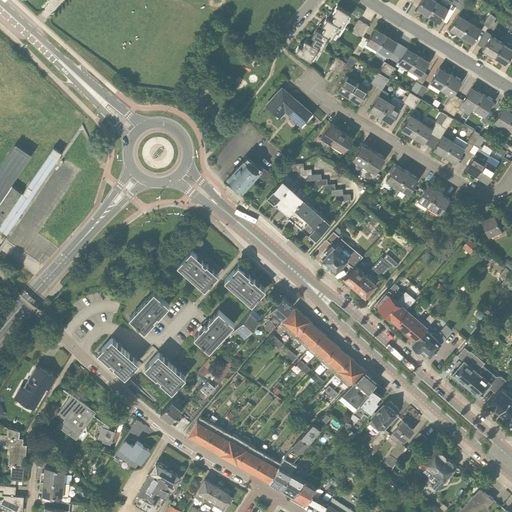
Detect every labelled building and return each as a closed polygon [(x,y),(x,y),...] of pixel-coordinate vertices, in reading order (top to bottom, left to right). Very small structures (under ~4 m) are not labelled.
[(421,0),(417,7),(428,14),(437,0),(435,0),(421,0)] [(437,0),(428,14),(439,21),(451,3),(456,6),(459,0),(452,0),(452,1),(449,0),(437,0),(437,1),(437,0)] [(459,0),(456,6),(461,10),(467,0),(459,0)] [(335,14),(332,19),(340,24),(342,25),(345,21),(350,12),(337,4),(333,12),(335,14)] [(483,23),(489,27),(495,16),(490,13),(483,23)] [(450,28),(461,35),(470,21),(458,14),(450,28)] [(325,25),(322,30),(329,35),(332,37),(340,24),(332,19),(327,15),(322,23),(325,25)] [(356,34),(364,22),(358,19),(351,31),(356,34)] [(461,35),(472,42),(481,28),(470,21),(461,35)] [(362,37),(369,26),(364,22),(356,34),(362,37)] [(311,41),(319,46),(321,48),(329,35),(322,30),(316,27),(312,34),(314,36),(311,41)] [(366,42),(378,49),(386,34),(375,28),(366,42)] [(386,34),(378,49),(388,55),(397,41),(386,34)] [(491,34),(482,48),(494,55),(502,41),(491,34)] [(319,46),(311,41),(306,38),(302,45),(299,44),(295,50),(311,59),(316,51),(319,46)] [(511,47),(502,41),(494,55),(505,62),(511,50),(511,47)] [(351,55),(356,58),(363,48),(357,45),(351,55)] [(418,54),(407,47),(398,62),(409,68),(418,54)] [(409,68),(407,72),(417,79),(429,61),(418,54),(409,68)] [(346,63),(344,66),(349,69),(356,58),(351,55),(346,63)] [(335,56),(328,68),(334,71),(341,60),(335,56)] [(339,74),(344,66),(346,63),(341,60),(334,71),(339,74)] [(383,75),(389,64),(384,61),(378,72),(383,75)] [(389,78),(395,68),(389,64),(383,75),(389,78)] [(430,81),(441,88),(450,74),(439,67),(430,81)] [(383,75),(378,72),(371,83),(377,86),(383,75)] [(452,95),(461,80),(450,74),(441,88),(452,95)] [(337,89),(348,96),(357,82),(346,75),(337,89)] [(383,75),(377,86),(382,89),(389,78),(383,75)] [(415,95),(422,84),(416,81),(410,91),(415,95)] [(348,96),(359,102),(368,88),(357,82),(348,96)] [(421,98),(427,88),(422,84),(415,95),(421,98)] [(300,125),(304,120),(311,113),(282,87),(266,105),(274,111),(281,118),(286,112),(300,125)] [(462,101),(473,108),(482,93),(471,87),(462,101)] [(415,95),(410,91),(407,96),(404,102),(409,105),(415,95)] [(482,93),(473,108),(484,115),(493,100),(482,93)] [(369,109),(380,115),(389,101),(379,94),(369,109)] [(415,95),(409,105),(414,109),(421,98),(415,95)] [(400,108),(389,101),(380,115),(391,122),(400,108)] [(447,114),(454,104),(449,101),(442,111),(447,114)] [(453,118),(459,107),(454,104),(447,114),(453,118)] [(502,133),(505,128),(505,127),(511,116),(511,111),(503,107),(492,125),(494,126),(493,127),(502,133)] [(447,114),(442,111),(435,122),(441,125),(447,114)] [(410,114),(401,128),(412,135),(421,121),(410,114)] [(447,114),(441,125),(446,128),(453,118),(447,114)] [(421,121),(412,135),(423,142),(432,128),(421,121)] [(321,137),(333,144),(341,130),(330,123),(321,137)] [(352,137),(341,130),(333,144),(344,151),(352,137)] [(480,134),(474,131),(468,141),(473,145),(480,134)] [(445,155),(453,141),(442,134),(434,148),(445,155)] [(480,134),(473,145),(478,148),(485,137),(480,134)] [(498,138),(495,144),(506,150),(509,145),(498,138)] [(453,141),(445,155),(455,161),(464,147),(453,141)] [(353,158),(364,165),(373,150),(362,143),(353,158)] [(506,150),(495,144),(492,149),(503,156),(506,150)] [(0,234),(0,235),(25,198),(47,165),(52,158),(55,154),(47,148),(16,194),(5,186),(24,159),(7,147),(0,158),(0,234)] [(373,150),(364,165),(361,170),(371,177),(374,172),(375,172),(384,157),(373,150)] [(474,154),(466,168),(476,174),(485,160),(474,154)] [(228,177),(228,178),(242,190),(249,183),(262,169),(255,163),(247,156),(228,177)] [(485,160),(476,174),(487,181),(496,167),(485,160)] [(406,171),(396,164),(386,179),(397,186),(406,171)] [(409,193),(418,178),(406,171),(397,186),(409,193)] [(266,196),(273,202),(289,184),(282,178),(266,196)] [(274,202),(281,208),(296,191),(289,184),(273,202),(274,203),(274,202)] [(418,199),(415,204),(425,210),(427,208),(429,205),(438,191),(427,184),(418,199)] [(296,191),(281,208),(287,214),(303,197),(296,191)] [(449,198),(438,191),(429,205),(427,208),(429,206),(440,213),(449,198)] [(294,221),(295,220),(310,203),(303,197),(287,214),(287,215),(294,221)] [(295,220),(301,226),(317,209),(310,203),(295,220)] [(301,226),(308,232),(323,215),(317,209),(301,226)] [(494,213),(481,219),(488,234),(501,229),(494,213)] [(323,215),(308,232),(307,233),(315,240),(330,221),(323,215)] [(447,228),(434,240),(443,249),(455,236),(447,228)] [(327,248),(327,249),(324,252),(326,254),(322,259),(323,259),(322,260),(322,262),(326,265),(328,264),(329,264),(336,270),(344,260),(353,267),(355,265),(354,265),(363,256),(333,230),(326,239),(331,243),(327,248)] [(478,245),(469,238),(462,247),(470,254),(478,245)] [(191,249),(177,264),(205,289),(218,274),(207,263),(208,262),(204,259),(203,260),(191,249)] [(428,251),(423,257),(427,262),(433,256),(428,251)] [(480,251),(475,256),(482,262),(486,256),(480,251)] [(381,275),(391,265),(381,256),(372,267),(381,275)] [(505,266),(511,270),(511,268),(511,263),(506,258),(501,263),(505,266)] [(255,277),(252,274),(251,273),(250,274),(238,264),(224,279),(252,304),(266,288),(254,278),(255,277)] [(353,267),(344,277),(346,278),(346,280),(348,283),(350,283),(355,286),(365,274),(355,265),(353,267)] [(505,266),(499,274),(504,279),(511,271),(511,270),(505,266)] [(504,279),(501,283),(511,292),(511,270),(511,271),(504,279)] [(365,274),(355,286),(360,291),(360,293),(363,295),(365,295),(365,296),(376,283),(365,274)] [(394,282),(375,304),(385,313),(405,291),(404,291),(402,293),(397,288),(399,286),(394,282)] [(51,302),(59,309),(60,310),(68,303),(75,296),(72,294),(65,287),(64,288),(52,302),(51,302)] [(156,320),(159,317),(160,317),(158,316),(169,304),(154,290),(129,317),(144,331),(155,319),(156,320)] [(405,291),(385,313),(390,317),(390,319),(392,321),(394,321),(395,321),(406,309),(401,304),(409,295),(405,291)] [(283,296),(282,296),(271,309),(276,314),(266,325),(265,324),(263,325),(270,331),(293,305),(283,296)] [(412,314),(406,309),(395,321),(396,322),(397,325),(399,327),(401,327),(405,330),(416,317),(417,318),(425,308),(420,304),(412,314)] [(495,309),(490,304),(485,310),(490,314),(495,309)] [(302,313),(299,311),(295,307),(279,324),(286,331),(302,313)] [(207,320),(206,320),(203,323),(205,324),(194,336),(209,350),(234,323),(219,309),(208,321),(207,320)] [(244,337),(259,320),(250,312),(231,334),(234,337),(239,332),(244,337)] [(309,319),(302,313),(286,331),(293,337),(309,319)] [(416,317),(405,330),(415,339),(424,328),(425,328),(435,317),(430,313),(426,318),(428,320),(427,322),(424,320),(422,322),(417,318),(416,317)] [(309,319),(293,337),(294,337),(301,343),(316,326),(309,320),(309,319)] [(431,334),(425,328),(424,328),(415,339),(412,342),(419,349),(421,347),(429,354),(451,329),(446,324),(436,335),(433,332),(431,334)] [(323,332),(316,326),(301,343),(308,349),(323,332)] [(329,338),(323,332),(308,349),(315,355),(329,338)] [(274,344),(278,340),(274,335),(269,340),(274,344)] [(108,363),(111,366),(112,367),(113,366),(125,376),(139,361),(112,336),(98,352),(109,362),(108,363)] [(236,342),(232,338),(228,342),(233,346),(236,342)] [(336,345),(329,338),(315,355),(321,361),(336,345)] [(283,344),(278,340),(274,344),(279,349),(283,344)] [(343,350),(336,345),(321,361),(328,367),(343,350)] [(456,353),(461,358),(469,350),(463,345),(456,353)] [(288,357),(293,352),(288,348),(283,352),(288,357)] [(343,350),(328,367),(335,373),(349,356),(343,350)] [(155,378),(156,379),(159,382),(160,381),(172,391),(186,376),(158,351),(145,367),(156,377),(155,378)] [(297,356),(293,352),(288,357),(293,361),(297,356)] [(350,357),(349,356),(335,373),(334,374),(342,380),(357,362),(350,356),(350,357)] [(203,365),(198,370),(209,380),(214,374),(210,370),(213,367),(210,365),(213,361),(209,358),(203,365)] [(466,383),(477,370),(464,359),(453,372),(453,373),(454,375),(457,378),(460,378),(466,383)] [(306,364),(301,360),(297,365),(302,369),(306,364)] [(357,362),(342,380),(348,386),(365,369),(357,362)] [(306,364),(302,369),(306,373),(311,369),(306,364)] [(477,370),(466,383),(472,389),(473,391),(477,394),(479,394),(479,395),(490,382),(498,389),(501,386),(506,380),(501,375),(496,375),(482,364),(477,370)] [(17,398),(34,408),(53,374),(36,365),(24,387),(21,386),(16,395),(18,397),(17,398)] [(372,387),(377,380),(365,369),(349,387),(342,394),(339,398),(354,411),(357,407),(372,387)] [(320,377),(315,372),(311,377),(315,381),(320,377)] [(320,377),(315,381),(320,386),(324,381),(320,377)] [(200,389),(207,395),(214,387),(208,381),(200,389)] [(325,390),(329,394),(333,389),(329,385),(325,390)] [(501,386),(498,389),(487,401),(499,411),(511,396),(511,392),(509,390),(508,391),(501,386)] [(277,395),(281,391),(276,387),(273,391),(277,395)] [(372,387),(357,407),(354,411),(353,412),(360,417),(363,412),(368,416),(379,401),(377,400),(381,393),(372,387)] [(333,389),(329,394),(334,398),(338,393),(333,389)] [(66,418),(60,426),(76,438),(93,415),(86,410),(88,407),(71,395),(62,408),(65,410),(61,415),(66,418)] [(511,396),(499,411),(510,421),(511,418),(511,396)] [(172,400),(160,413),(171,422),(182,409),(172,400)] [(379,431),(368,443),(364,447),(373,455),(389,431),(383,427),(399,409),(389,400),(369,422),(379,431)] [(231,411),(227,415),(232,420),(236,416),(231,411)] [(208,420),(200,416),(197,420),(189,434),(197,439),(208,420)] [(216,425),(208,420),(197,439),(205,444),(216,425)] [(306,431),(310,425),(304,420),(300,426),(306,431)] [(413,429),(402,420),(398,425),(399,425),(394,432),(404,441),(413,429)] [(294,469),(293,469),(297,464),(292,461),(320,428),(313,422),(310,425),(306,431),(284,456),(284,455),(280,462),(269,481),(282,488),(291,472),(294,469)] [(23,481),(25,465),(27,444),(22,444),(23,438),(19,437),(20,431),(8,426),(8,427),(2,425),(1,433),(0,438),(0,442),(12,444),(10,463),(12,463),(11,479),(23,481)] [(205,444),(213,449),(224,429),(216,425),(205,444)] [(232,434),(224,429),(213,449),(221,453),(232,434),(232,433),(232,434)] [(108,430),(103,442),(110,444),(114,432),(108,430)] [(351,430),(348,435),(353,439),(356,434),(351,430)] [(413,439),(422,447),(428,439),(419,431),(413,439)] [(221,453),(229,458),(240,438),(232,434),(221,453)] [(364,447),(368,443),(358,434),(354,439),(364,447)] [(249,443),(240,438),(229,458),(237,463),(238,463),(248,444),(249,443)] [(354,440),(351,444),(360,450),(362,447),(354,440)] [(133,446),(126,441),(120,449),(125,452),(125,451),(140,461),(149,450),(137,441),(133,446)] [(256,448),(248,444),(238,463),(245,467),(256,448)] [(422,455),(425,452),(419,447),(417,448),(417,451),(422,455)] [(245,467),(253,472),(264,452),(256,448),(245,467)] [(440,452),(435,448),(424,459),(423,461),(415,470),(420,474),(427,466),(433,471),(446,457),(446,456),(445,457),(445,456),(444,454),(442,452),(440,452)] [(253,472),(261,476),(272,457),(264,452),(253,472)] [(272,457),(261,476),(269,481),(280,462),(272,457)] [(446,478),(456,467),(451,462),(451,460),(448,458),(446,458),(446,457),(433,471),(428,477),(434,482),(432,484),(437,489),(445,480),(446,479),(446,478)] [(45,466),(44,480),(64,482),(71,483),(72,475),(64,474),(65,462),(51,461),(51,467),(45,466)] [(156,462),(148,476),(156,480),(155,483),(168,491),(170,488),(172,489),(180,476),(168,469),(169,467),(159,462),(157,462),(156,462)] [(282,488),(294,495),(303,479),(305,475),(294,469),(291,472),(282,488)] [(294,495),(306,502),(311,494),(311,495),(312,493),(316,487),(320,479),(308,472),(305,475),(303,479),(294,495)] [(340,483),(327,474),(324,479),(337,488),(340,483)] [(156,480),(148,476),(132,503),(147,511),(155,511),(166,494),(168,495),(169,493),(167,492),(168,491),(155,483),(156,480)] [(194,496),(203,501),(213,483),(205,478),(194,496)] [(49,501),(61,501),(67,502),(68,496),(62,496),(64,482),(44,480),(42,494),(48,495),(47,500),(49,501)] [(391,484),(398,490),(401,486),(395,481),(391,484)] [(222,489),(213,483),(203,501),(212,506),(213,504),(222,489)] [(14,495),(15,486),(0,484),(0,511),(19,511),(20,505),(22,505),(23,496),(14,495)] [(312,493),(315,494),(317,496),(321,490),(316,487),(312,493)] [(222,489),(213,504),(223,511),(232,496),(228,494),(229,493),(222,489)] [(494,500),(481,489),(475,497),(473,495),(458,511),(472,511),(475,509),(478,511),(486,511),(491,506),(489,505),(494,500)] [(327,502),(331,495),(326,492),(321,499),(327,502)] [(307,502),(323,511),(327,504),(311,495),(311,494),(306,502),(306,503),(307,502)] [(97,506),(100,500),(93,497),(90,503),(97,506)] [(353,511),(331,497),(327,504),(323,511),(324,511),(353,511)] [(63,511),(64,510),(69,510),(70,502),(67,502),(61,501),(49,501),(49,507),(45,506),(44,511),(63,511)] [(435,503),(430,509),(433,511),(442,511),(444,511),(435,503)]
